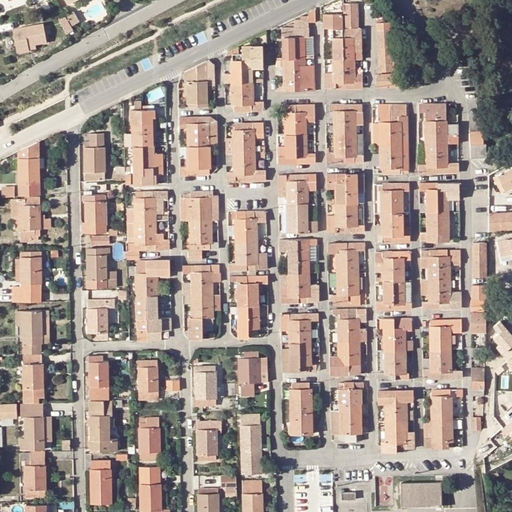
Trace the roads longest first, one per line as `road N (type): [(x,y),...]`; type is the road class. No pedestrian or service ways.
road 1 (residential): [(447,73),(463,100),(468,446),(462,455),(420,455)]
road 2 (residential): [(411,92),(420,455)]
road 3 (residential): [(365,93),(372,456)]
road 4 (residential): [(319,95),(325,457)]
road 5 (residential): [(69,114),(77,346)]
road 6 (residential): [(179,343),(185,511)]
road 7 (residential): [(77,346),(84,511)]
road 8 (residential): [(174,182),(179,343)]
road 9 (residential): [(0,93),(131,21)]
road 10 (residential): [(221,194),(226,340)]
road 11 (residential): [(272,192),(277,337)]
road 12 (residential): [(216,43),(221,181)]
